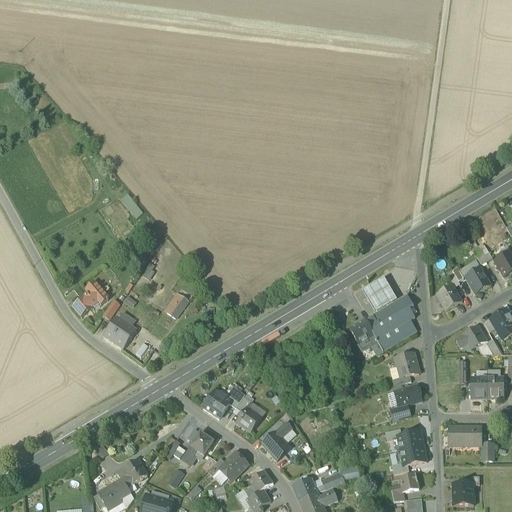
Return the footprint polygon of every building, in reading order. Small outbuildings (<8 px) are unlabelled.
[(136,221),(143,215),(128,196),(121,201),(136,221)] [(484,246),(478,250),(486,263),(492,260),(484,246)] [(482,266),(486,263),(478,250),(474,252),(482,266)] [(494,263),(504,280),(511,275),(511,258),(510,254),(503,258),(494,263)] [(452,273),(455,278),(459,284),(464,281),(457,270),(452,273)] [(465,279),(475,297),(490,288),(480,271),(465,279)] [(461,288),(459,284),(455,278),(449,282),(452,288),(454,292),(461,288)] [(375,316),(377,314),(375,311),(390,302),(392,306),(397,303),(384,281),(362,294),(375,316)] [(88,294),(84,297),(93,307),(94,309),(99,305),(101,307),(107,302),(108,302),(108,301),(109,300),(94,282),(85,291),(88,294)] [(437,297),(446,314),(462,305),(454,292),(452,288),(437,297)] [(80,318),(93,307),(84,297),(72,308),(80,318)] [(377,345),(383,355),(416,335),(410,323),(415,320),(410,312),(414,309),(407,298),(397,304),(393,307),(392,306),(390,302),(375,311),(377,314),(378,316),(375,318),(373,319),(378,326),(370,331),(374,337),(373,338),(377,345)] [(161,320),(173,329),(187,311),(176,302),(161,320)] [(103,318),(109,322),(120,307),(114,303),(103,318)] [(495,331),(499,337),(509,331),(511,329),(511,322),(509,317),(508,318),(505,313),(490,322),(495,331)] [(121,321),(132,328),(135,324),(124,316),(121,321)] [(105,338),(123,351),(126,346),(136,331),(132,328),(121,321),(118,319),(105,338)] [(370,320),(365,323),(370,331),(378,326),(373,319),(371,320),(370,320)] [(484,326),(489,335),(495,331),(490,322),(484,326)] [(374,337),(370,331),(365,323),(350,332),(358,346),(362,353),(370,349),(377,345),(373,338),(374,337)] [(478,329),(464,338),(469,346),(472,352),(478,349),(484,345),(480,338),(483,337),(478,329)] [(511,336),(511,335),(509,331),(499,337),(502,343),(511,336)] [(461,350),(469,346),(464,338),(456,342),(461,350)] [(487,345),(488,348),(481,352),(484,358),(502,358),(493,342),(488,345),(487,345)] [(488,345),(487,344),(484,345),(478,349),(483,358),(484,358),(481,352),(488,348),(487,345),(488,345)] [(377,345),(370,349),(376,359),(383,355),(377,345)] [(400,381),(410,379),(419,376),(414,356),(400,360),(396,360),(394,363),(396,367),(400,381)] [(393,383),(394,389),(412,385),(410,379),(400,381),(393,383)] [(471,402),(488,402),(487,381),(471,381),(471,402)] [(504,381),(487,381),(488,402),(504,401),(504,381)] [(203,411),(219,422),(229,407),(239,394),(232,389),(225,399),(216,393),(203,411)] [(418,389),(395,395),(388,397),(392,411),(398,410),(407,407),(422,404),(418,389)] [(229,407),(236,412),(244,401),(246,398),(239,394),(229,407)] [(251,406),(244,401),(236,412),(243,416),(247,410),(247,411),(251,406)] [(391,412),(394,423),(410,419),(407,407),(398,410),(392,411),(391,412)] [(243,430),(251,436),(262,421),(247,411),(247,410),(243,416),(236,425),(237,426),(237,425),(243,430)] [(262,447),(277,464),(283,459),(291,452),(281,442),(292,432),(286,425),(262,447)] [(468,450),(482,450),(482,447),(481,430),(449,430),(448,450),(456,450),(456,447),(468,447),(468,450)] [(188,441),(194,445),(200,436),(194,432),(188,441)] [(397,439),(402,438),(401,432),(385,435),(387,444),(397,442),(397,439)] [(397,439),(397,442),(400,454),(424,449),(420,434),(402,438),(397,439)] [(203,458),(204,459),(214,445),(200,436),(194,445),(187,455),(192,458),(196,453),(203,458)] [(164,448),(169,451),(175,443),(171,439),(164,448)] [(180,446),(176,443),(165,458),(170,462),(173,457),(180,461),(185,453),(179,449),(180,446)] [(424,449),(400,454),(403,466),(403,470),(408,469),(427,465),(424,449)] [(199,463),(203,458),(196,453),(192,458),(195,460),(199,463)] [(182,463),(190,469),(195,460),(192,458),(187,455),(182,463)] [(219,472),(220,473),(228,481),(232,485),(248,468),(236,455),(225,466),(219,472)] [(208,474),(213,479),(220,473),(219,472),(225,466),(221,461),(208,474)] [(118,475),(122,482),(125,488),(131,486),(133,487),(147,479),(138,463),(118,475)] [(358,479),(361,482),(359,470),(360,469),(359,466),(340,470),(341,477),(343,482),(358,479)] [(403,470),(403,466),(392,469),(394,478),(409,475),(408,469),(403,470)] [(173,482),(178,485),(184,477),(179,473),(173,482)] [(222,488),(228,481),(220,473),(213,479),(222,488)] [(249,484),(252,489),(257,497),(264,493),(273,487),(265,474),(249,484)] [(340,476),(321,484),(325,493),(332,490),(346,488),(343,482),(341,477),(340,476)] [(402,489),(403,496),(419,492),(416,478),(400,481),(402,489)] [(473,486),(473,489),(479,489),(479,480),(467,480),(467,486),(473,486)] [(111,511),(122,505),(120,502),(131,496),(128,490),(127,491),(125,488),(122,482),(98,497),(105,508),(107,511),(111,511)] [(293,489),(299,504),(317,496),(314,487),(312,482),(293,489)] [(317,496),(325,493),(321,484),(314,487),(317,496)] [(453,486),(452,510),(472,509),(473,489),(473,486),(467,486),(453,486)] [(271,504),(264,493),(257,497),(252,489),(245,493),(250,501),(246,503),(250,510),(251,511),(262,511),(261,511),(271,504)] [(390,491),(394,505),(404,504),(403,496),(402,489),(390,491)] [(250,501),(245,493),(244,492),(237,497),(244,511),(247,511),(250,510),(246,503),(250,501)] [(324,498),(319,500),(323,510),(337,504),(333,492),(324,496),(324,498)] [(152,494),(151,499),(159,501),(168,504),(169,499),(152,494)] [(134,501),(131,496),(120,502),(122,505),(126,511),(134,501)] [(323,511),(323,510),(319,500),(317,496),(299,504),(302,511),(323,511)] [(93,500),(100,511),(105,508),(98,497),(93,500)] [(151,499),(146,497),(141,511),(156,511),(159,501),(151,499)] [(168,504),(159,501),(156,511),(171,511),(173,505),(168,504)] [(407,504),(407,511),(422,511),(421,502),(407,504)]
